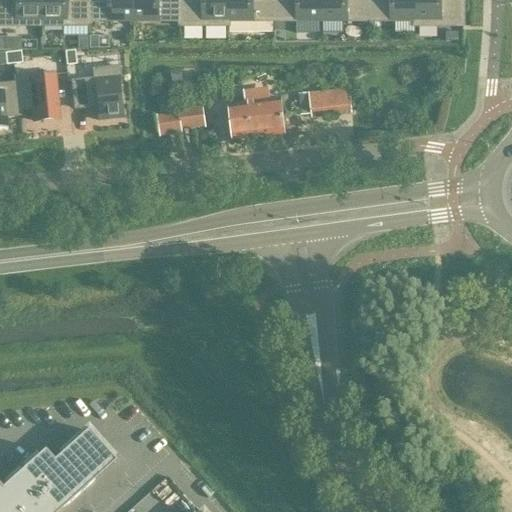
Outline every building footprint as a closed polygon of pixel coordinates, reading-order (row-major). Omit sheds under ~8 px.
[(0,0),(0,26),(40,27),(39,0),(0,0)] [(39,0),(40,27),(88,27),(88,22),(87,22),(86,0),(39,0)] [(86,0),(87,22),(88,22),(134,22),(133,0),(86,0)] [(133,0),(134,22),(180,22),(181,22),(180,0),(133,0)] [(180,0),(181,22),(180,22),(180,27),(229,27),(229,22),(228,22),(227,0),(180,0)] [(227,0),(228,22),(229,22),(275,22),(274,0),(227,0)] [(274,0),(275,22),(322,22),(321,0),(274,0)] [(321,0),(322,22),(369,22),(368,0),(321,0)] [(368,0),(369,22),(415,22),(416,22),(416,0),(368,0)] [(415,22),(415,27),(463,27),(463,0),(416,0),(416,22),(415,22)] [(322,31),(345,30),(345,22),(322,23),(322,31)] [(458,33),(446,33),(446,41),(458,41),(458,33)] [(86,37),(77,37),(77,51),(86,51),(86,37)] [(89,38),(89,50),(97,50),(97,38),(89,38)] [(23,46),(24,63),(38,63),(37,46),(23,46)] [(74,52),(64,53),(66,67),(75,66),(74,52)] [(13,65),(12,53),(4,54),(5,66),(13,65)] [(21,65),(20,53),(12,53),(13,65),(21,65)] [(93,71),(94,81),(72,83),(75,109),(97,107),(98,121),(124,119),(119,69),(93,71)] [(180,72),(172,74),(173,83),(182,82),(180,72)] [(54,74),(14,78),(14,84),(15,84),(18,111),(19,111),(31,110),(32,122),(58,119),(54,74)] [(462,80),(459,94),(467,96),(470,81),(462,80)] [(14,84),(0,85),(0,131),(6,131),(5,119),(20,117),(19,111),(18,111),(15,84),(14,84)] [(254,92),(260,137),(285,134),(281,99),(271,101),(270,90),(254,92)] [(349,90),(299,95),(301,117),(311,116),(311,119),(352,115),(349,90)] [(260,137),(254,92),(247,93),(249,104),(230,106),(234,140),(260,137)] [(177,114),(157,117),(159,138),(182,136),(181,131),(205,128),(202,108),(177,111),(177,114)] [(52,462),(43,452),(0,490),(0,489),(0,511),(59,511),(114,463),(86,432),(52,462)]
